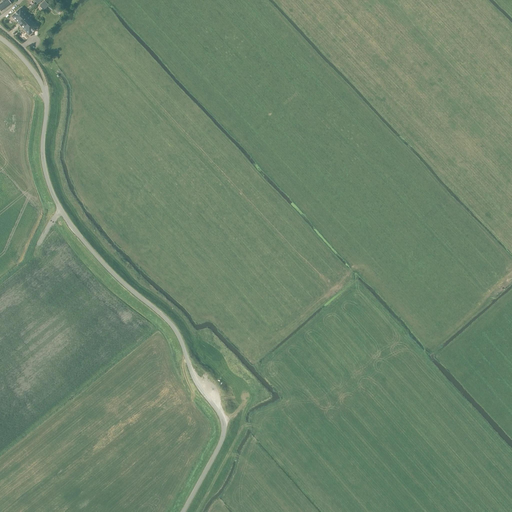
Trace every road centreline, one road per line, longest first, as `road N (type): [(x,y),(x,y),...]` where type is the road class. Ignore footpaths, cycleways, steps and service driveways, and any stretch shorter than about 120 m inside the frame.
road 1 (unclassified): [(182,511),(224,426),(174,327),(122,283),(63,214),(43,166),(41,84),(0,37)]
road 2 (track): [(339,495),(284,429),(422,356),(511,273)]
